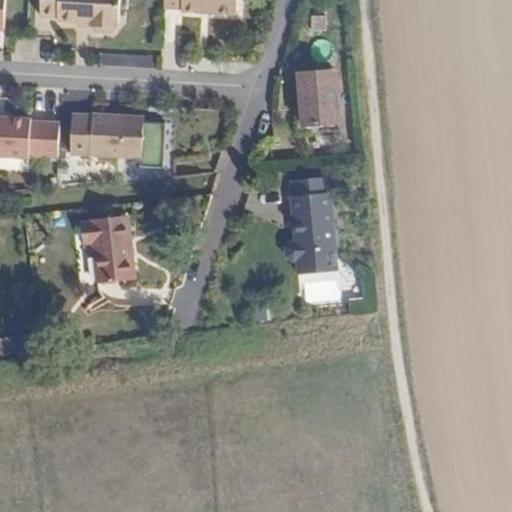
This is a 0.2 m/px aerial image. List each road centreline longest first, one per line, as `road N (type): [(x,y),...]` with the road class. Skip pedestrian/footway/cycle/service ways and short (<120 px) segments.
road 1 (track): [(361,0),(392,312),(430,511)]
road 2 (residential): [(0,72),(259,89)]
road 3 (residential): [(259,89),(178,332)]
